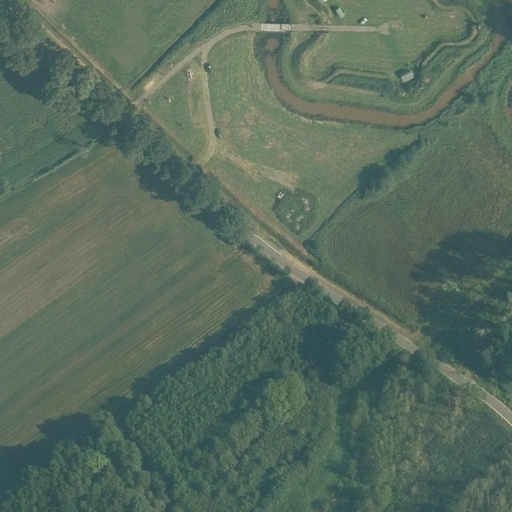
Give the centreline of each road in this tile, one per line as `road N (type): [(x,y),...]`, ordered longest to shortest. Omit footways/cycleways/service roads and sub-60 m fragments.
road 1 (unclassified): [(511,421),(266,249),(0,4)]
road 2 (track): [(0,496),(301,275)]
road 3 (track): [(511,255),(352,391),(328,482),(303,511)]
